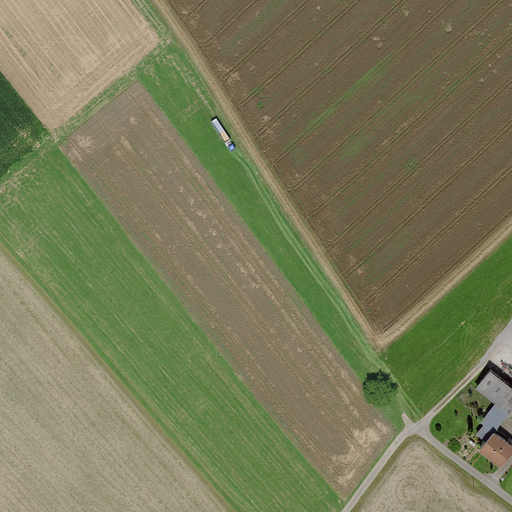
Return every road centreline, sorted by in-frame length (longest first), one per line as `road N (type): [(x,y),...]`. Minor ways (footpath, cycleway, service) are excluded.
road 1 (track): [(348,511),(413,426),(511,499)]
road 2 (track): [(419,430),(500,348),(511,357)]
